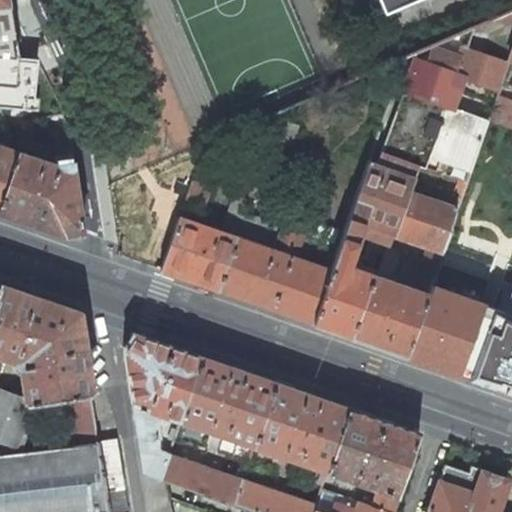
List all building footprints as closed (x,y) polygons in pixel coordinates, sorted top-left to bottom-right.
[(379,0),(383,10),(407,0),(379,0)] [(511,10),(493,19),(511,23),(511,50),(509,61),(511,62),(511,10)] [(430,156),(470,171),(489,121),(453,107),(464,76),(499,90),(509,61),(461,45),(454,60),(429,53),(426,64),(411,59),(375,164),(367,162),(343,233),(338,245),(313,323),(350,336),(373,273),(352,266),(363,235),(391,245),(395,234),(409,192),(418,166),(425,168),(430,156)] [(511,101),(497,95),(489,121),(511,128),(511,101)] [(267,144),(288,151),(297,124),(277,117),(267,144)] [(26,154),(25,145),(22,131),(10,136),(15,149),(19,151),(0,204),(0,212),(63,235),(83,232),(72,161),(57,163),(26,154)] [(15,149),(0,144),(0,204),(19,151),(15,149)] [(210,185),(192,179),(184,201),(202,207),(210,185)] [(350,336),(405,356),(449,232),(457,208),(409,192),(395,234),(430,247),(414,289),(398,283),(400,278),(393,276),(400,257),(388,253),(379,276),(373,273),(350,336)] [(220,231),(179,216),(160,269),(218,289),(236,236),(248,201),(232,196),(220,231)] [(304,234),(338,245),(343,233),(309,221),(304,234)] [(236,236),(218,289),(313,323),(338,245),(304,234),(281,226),(277,236),(273,249),(269,248),(236,236)] [(511,276),(511,228),(504,226),(490,270),(511,278),(511,276)] [(449,232),(405,356),(438,366),(463,294),(455,292),(458,285),(460,286),(476,240),(449,232)] [(273,249),(277,236),(273,235),(269,248),(273,249)] [(496,323),(500,312),(511,278),(490,270),(455,374),(476,381),(496,323)] [(500,312),(511,316),(511,276),(511,278),(500,312)] [(0,436),(14,442),(29,403),(50,400),(58,447),(97,442),(97,441),(77,312),(0,285),(0,436)] [(476,381),(511,393),(511,328),(496,323),(476,381)] [(179,420),(202,356),(132,332),(122,346),(142,473),(159,479),(168,454),(157,450),(156,412),(179,420)] [(247,462),(253,446),(275,382),(202,356),(179,420),(238,440),(232,457),(247,462)] [(349,408),(349,407),(275,382),(253,446),(327,471),(349,408)] [(390,511),(419,431),(349,408),(327,471),(328,471),(377,489),(371,505),(387,511),(390,511)] [(123,488),(115,438),(97,441),(97,442),(106,491),(123,488)] [(127,511),(123,488),(106,491),(97,442),(58,447),(0,453),(0,511),(127,511)] [(164,481),(232,505),(241,479),(168,454),(159,479),(164,481)] [(479,476),(444,464),(427,511),(495,511),(507,480),(481,471),(479,476)] [(317,505),(241,479),(232,505),(236,506),(252,511),(311,511),(312,510),(315,511),(317,505)] [(233,511),(236,506),(232,505),(164,481),(170,511),(233,511)] [(387,511),(371,505),(322,488),(317,505),(315,511),(312,510),(311,511),(387,511)]
